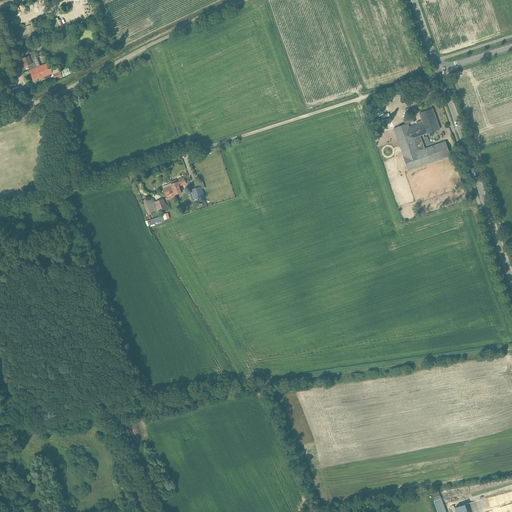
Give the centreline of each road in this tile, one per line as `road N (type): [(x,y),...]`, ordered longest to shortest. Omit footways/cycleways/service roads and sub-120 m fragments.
road 1 (unclassified): [(438,70),(121,175)]
road 2 (track): [(511,346),(268,383)]
road 3 (residential): [(44,101),(246,0)]
road 4 (unclassified): [(511,280),(438,70)]
